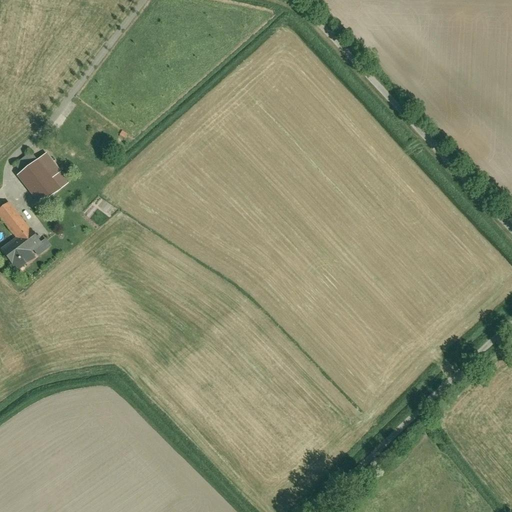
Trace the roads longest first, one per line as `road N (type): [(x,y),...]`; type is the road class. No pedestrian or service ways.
road 1 (residential): [(293,0),(511,227)]
road 2 (residential): [(313,511),(511,325)]
